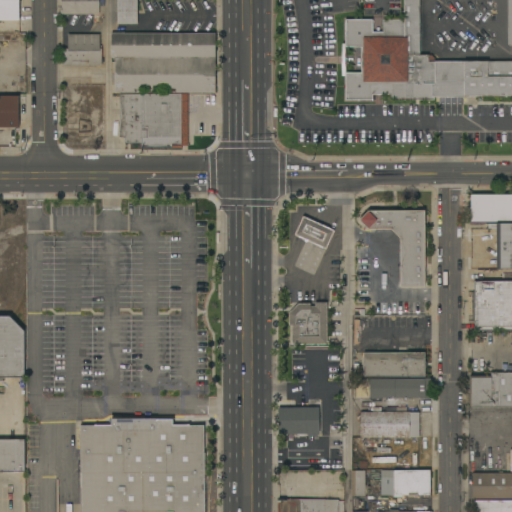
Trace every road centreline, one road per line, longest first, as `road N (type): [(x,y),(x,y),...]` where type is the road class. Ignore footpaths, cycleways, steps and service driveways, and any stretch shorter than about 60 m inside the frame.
road 1 (residential): [(449,511),(448,175)]
road 2 (tertiary): [(247,175),(511,175)]
road 3 (tertiary): [(0,176),(247,175)]
road 4 (secondary): [(247,511),(247,268)]
road 5 (residential): [(42,176),(42,0)]
